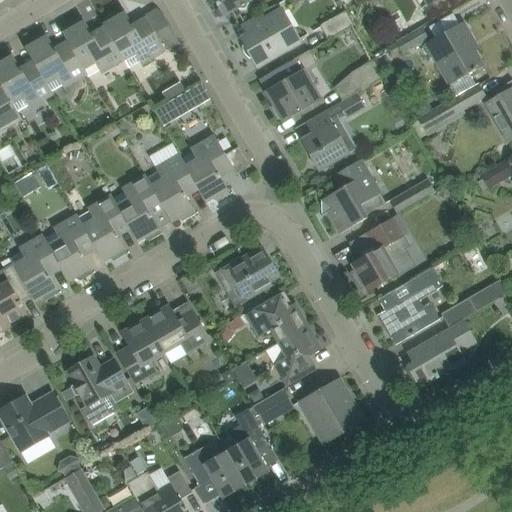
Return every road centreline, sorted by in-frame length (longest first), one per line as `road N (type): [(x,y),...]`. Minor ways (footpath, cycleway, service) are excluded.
road 1 (residential): [(0,373),(37,352),(81,303),(234,218),(266,214)]
road 2 (residential): [(403,432),(292,233),(266,214)]
road 3 (residential): [(266,214),(269,163),(174,0)]
road 4 (residential): [(261,511),(403,432)]
road 5 (residential): [(403,432),(511,368)]
